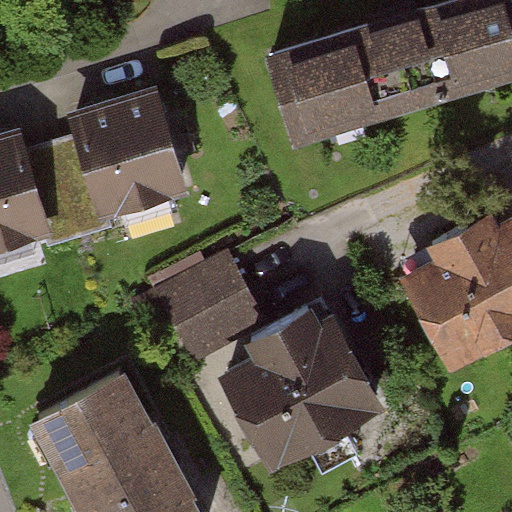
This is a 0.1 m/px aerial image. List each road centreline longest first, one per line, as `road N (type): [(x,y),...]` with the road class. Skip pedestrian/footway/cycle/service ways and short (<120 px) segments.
road 1 (residential): [(265,263),(511,143)]
road 2 (residential): [(0,64),(178,0)]
